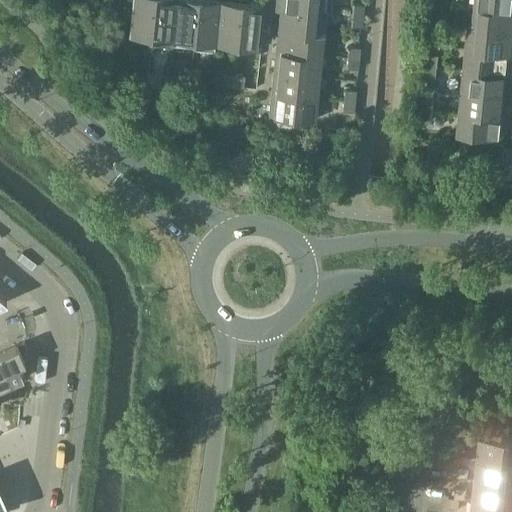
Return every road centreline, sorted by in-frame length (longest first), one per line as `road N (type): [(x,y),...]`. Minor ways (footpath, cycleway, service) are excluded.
road 1 (residential): [(39,511),(65,319),(54,290),(0,246)]
road 2 (tertiary): [(232,230),(0,54)]
road 3 (tertiary): [(0,79),(205,258)]
road 4 (tertiary): [(511,251),(402,238),(300,250)]
road 5 (tertiary): [(307,289),(359,279),(511,297)]
road 6 (residential): [(412,511),(435,414),(473,376),(511,359)]
road 7 (tertiary): [(226,323),(203,511)]
road 8 (tertiary): [(248,511),(264,421),(266,330)]
